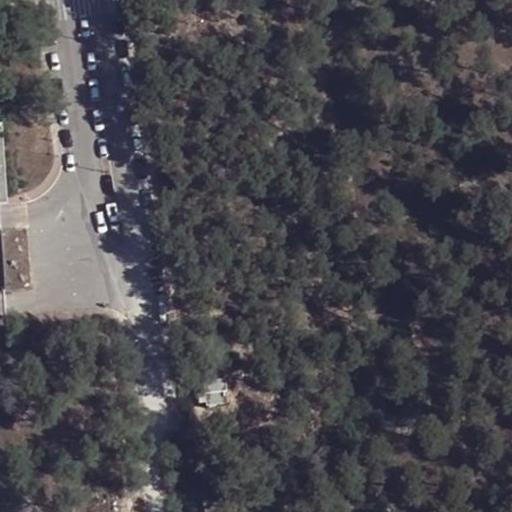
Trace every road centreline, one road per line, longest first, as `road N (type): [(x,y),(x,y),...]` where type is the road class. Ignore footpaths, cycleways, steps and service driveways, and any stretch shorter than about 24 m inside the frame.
road 1 (unclassified): [(60,0),(90,193),(116,259),(127,193),(99,0)]
road 2 (track): [(153,356),(155,511)]
